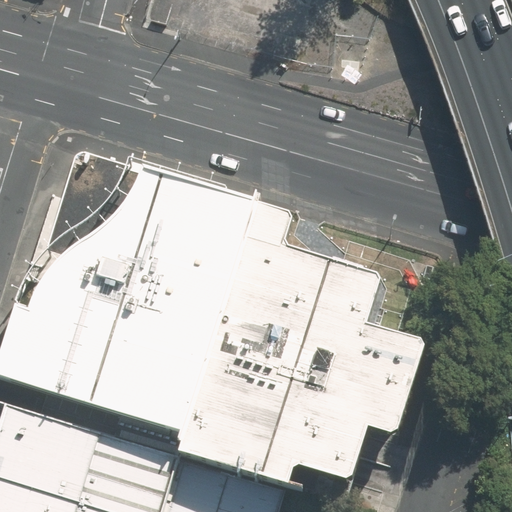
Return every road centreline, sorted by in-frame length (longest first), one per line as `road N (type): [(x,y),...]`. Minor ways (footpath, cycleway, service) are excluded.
road 1 (primary): [(50,71),(508,200)]
road 2 (residential): [(50,71),(21,121),(0,192)]
